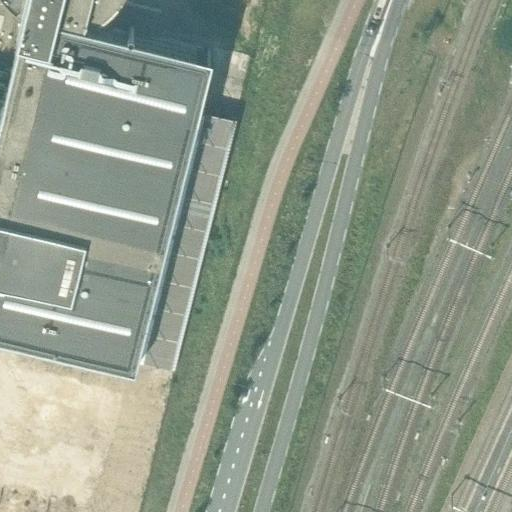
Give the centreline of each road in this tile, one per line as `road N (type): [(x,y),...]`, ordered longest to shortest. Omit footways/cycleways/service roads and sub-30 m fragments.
road 1 (secondary): [(385,0),(364,48),(228,511)]
road 2 (secondary): [(264,511),(398,0)]
